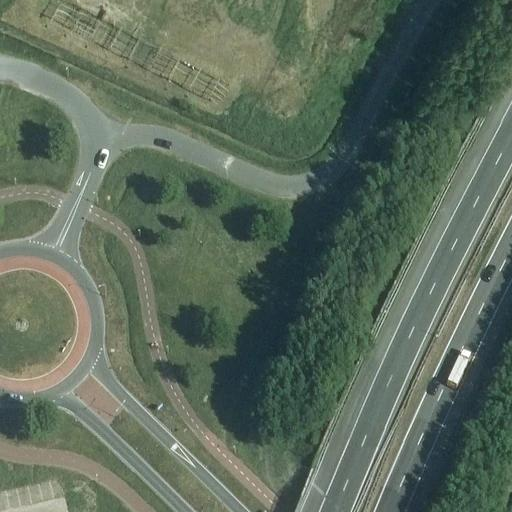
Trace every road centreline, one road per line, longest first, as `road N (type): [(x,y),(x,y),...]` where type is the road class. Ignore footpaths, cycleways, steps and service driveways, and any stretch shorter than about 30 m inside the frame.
road 1 (motorway): [(511,137),(333,511)]
road 2 (motorway): [(389,511),(511,252)]
road 3 (residential): [(0,69),(52,87),(93,129),(90,172),(54,256)]
road 4 (tertiary): [(241,511),(107,381),(93,352)]
road 5 (tertiary): [(53,395),(184,511)]
